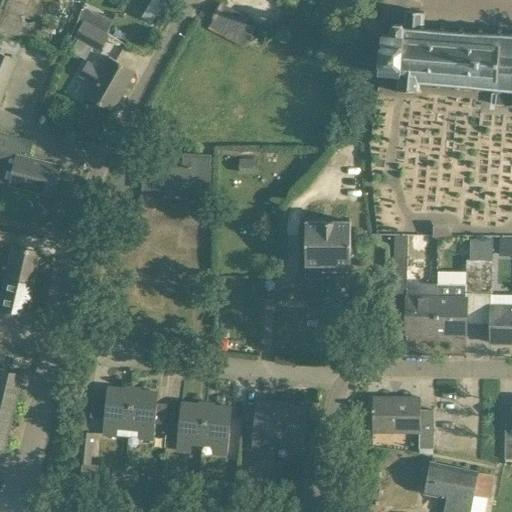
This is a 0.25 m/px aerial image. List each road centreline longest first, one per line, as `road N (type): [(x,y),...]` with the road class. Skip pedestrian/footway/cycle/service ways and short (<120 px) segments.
road 1 (residential): [(14,511),(102,171),(194,0)]
road 2 (residential): [(342,380),(122,358)]
road 3 (residential): [(342,380),(370,367),(511,369)]
road 4 (residential): [(314,511),(342,380)]
